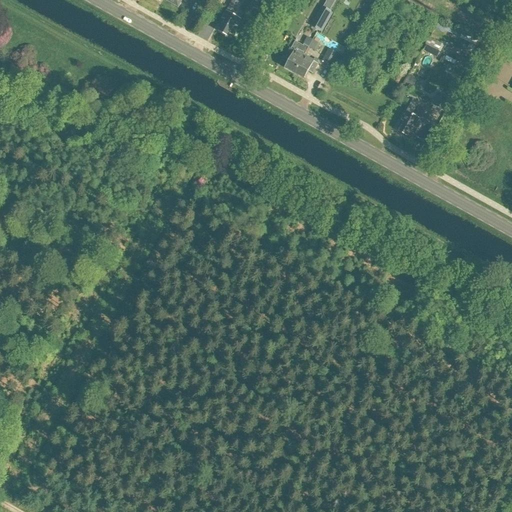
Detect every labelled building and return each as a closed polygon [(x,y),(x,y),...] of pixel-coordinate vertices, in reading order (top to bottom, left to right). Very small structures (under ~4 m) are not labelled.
[(168,0),(167,2),(178,8),(182,1),(186,3),(188,0),(168,0)] [(237,28),(241,21),(232,16),(239,3),(233,0),(227,13),(226,12),(222,19),(225,21),(219,32),(228,37),(234,26),(237,28)] [(323,6),(311,26),(320,31),(332,12),(323,6)] [(324,37),(318,34),(313,41),(318,44),(320,40),(322,41),(324,37)] [(432,36),(425,49),(440,57),(447,44),(432,36)] [(309,48),(312,41),(307,38),(303,45),(309,48)] [(314,51),(318,44),(313,41),(312,41),(309,48),(314,51)] [(295,74),(304,57),(309,48),(303,45),(302,47),(295,43),(291,50),(290,50),(285,59),(289,62),(285,69),(295,74)] [(329,49),(322,62),(331,67),(332,65),(337,68),(343,57),(342,57),(337,54),(329,49)] [(447,55),(445,59),(463,69),(469,59),(462,55),(458,61),(447,55)] [(304,57),(295,74),(304,79),(308,72),(312,74),(318,65),(316,64),(318,61),(315,60),(314,62),(304,57)] [(411,74),(405,83),(412,87),(417,78),(411,74)] [(442,111),(449,99),(438,93),(431,105),(442,111)] [(414,128),(426,107),(413,100),(406,112),(401,121),(404,123),(399,132),(406,136),(411,127),(414,128)]
